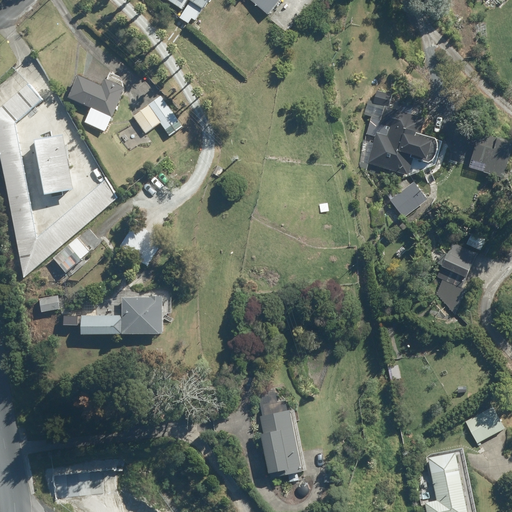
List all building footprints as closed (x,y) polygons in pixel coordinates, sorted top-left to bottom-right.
[(187,0),(189,1),(179,18),(187,24),(191,18),(195,21),(207,0),(167,0),(180,8),(185,0),(187,0)] [(248,0),(266,14),(277,0),(248,0)] [(67,97),(111,117),(124,88),(123,84),(118,81),(120,78),(110,73),(106,80),(104,79),(101,86),(77,75),(67,97)] [(0,173),(22,278),(123,195),(106,175),(35,235),(12,127),(45,99),(29,80),(0,105),(0,173)] [(160,96),(133,116),(145,134),(160,123),(166,130),(178,121),(160,96)] [(422,117),(385,106),(379,124),(389,127),(386,135),(377,132),(367,163),(405,175),(411,156),(420,159),(426,140),(411,135),(412,132),(417,134),(422,117)] [(23,135),(38,189),(72,179),(67,161),(52,165),(42,130),(23,135)] [(456,164),(457,165),(454,176),(479,183),(483,172),(501,178),(511,144),(466,130),(456,164)] [(402,195),(391,203),(402,218),(426,199),(413,183),(401,193),(402,195)] [(161,240),(135,223),(119,248),(144,265),(161,240)] [(76,238),(53,258),(65,273),(89,252),(76,238)] [(408,245),(394,239),(387,255),(401,261),(408,245)] [(454,244),(441,277),(466,286),(479,253),(454,244)] [(56,296),(40,299),(42,312),(59,309),(56,296)] [(121,316),(80,316),(80,334),(161,334),(161,297),(149,297),(149,298),(121,298),(121,316)] [(210,353),(202,355),(204,362),(212,360),(210,353)] [(262,416),(259,417),(262,434),(259,434),(268,473),(269,473),(270,479),(301,472),(301,471),(306,469),(294,411),(289,408),(285,408),(283,400),(260,405),(262,416)] [(492,407),(466,422),(477,443),(504,429),(492,407)] [(426,456),(435,501),(424,503),(425,511),(474,511),(461,448),(426,456)]
